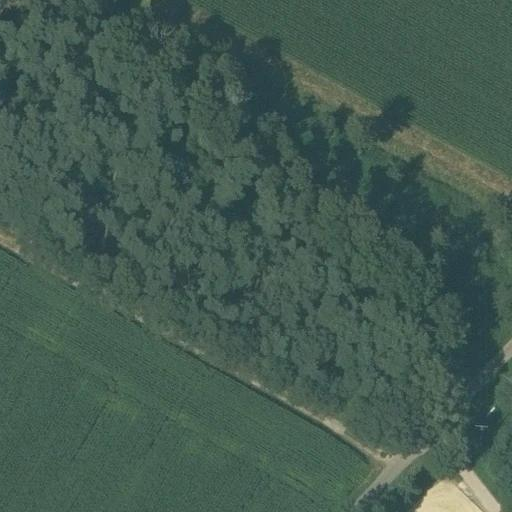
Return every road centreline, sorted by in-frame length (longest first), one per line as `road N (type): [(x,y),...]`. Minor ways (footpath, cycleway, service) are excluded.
road 1 (track): [(398,442),(0,223)]
road 2 (unclassified): [(333,511),(511,324)]
